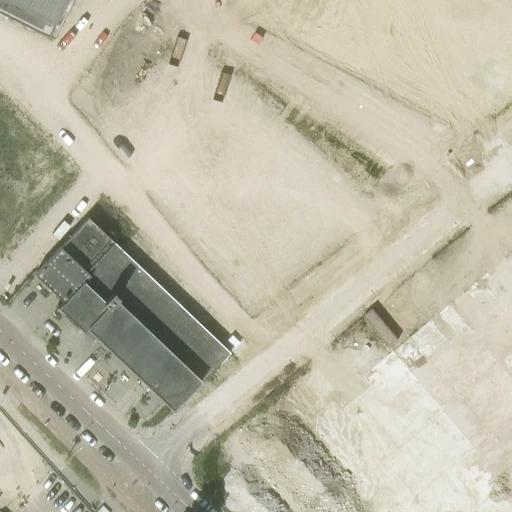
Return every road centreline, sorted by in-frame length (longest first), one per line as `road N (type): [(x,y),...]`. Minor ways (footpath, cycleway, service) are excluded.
road 1 (residential): [(147,473),(511,159)]
road 2 (residential): [(147,473),(0,332)]
